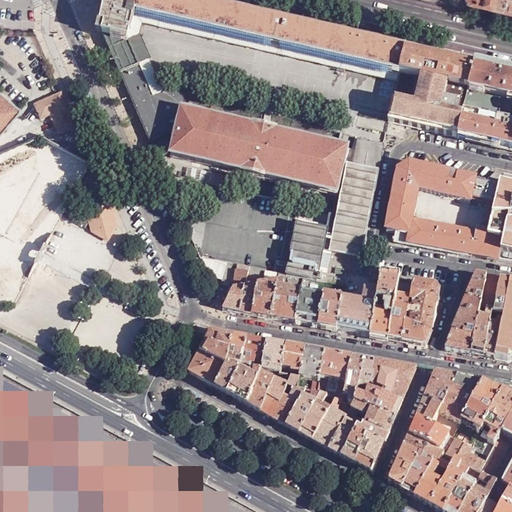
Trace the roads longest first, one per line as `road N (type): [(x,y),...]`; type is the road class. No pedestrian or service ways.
road 1 (tertiary): [(53,0),(187,313)]
road 2 (residential): [(511,159),(416,138),(390,147),(369,249),(467,266)]
road 3 (residential): [(379,493),(158,371)]
road 4 (tertiary): [(433,361),(187,313)]
road 5 (residential): [(150,386),(161,408),(362,511)]
road 6 (secondary): [(321,511),(137,409)]
road 7 (secondary): [(137,409),(0,337)]
road 8 (primary): [(36,374),(170,449)]
road 9 (residential): [(433,361),(379,493)]
road 10 (primary): [(170,449),(288,511)]
